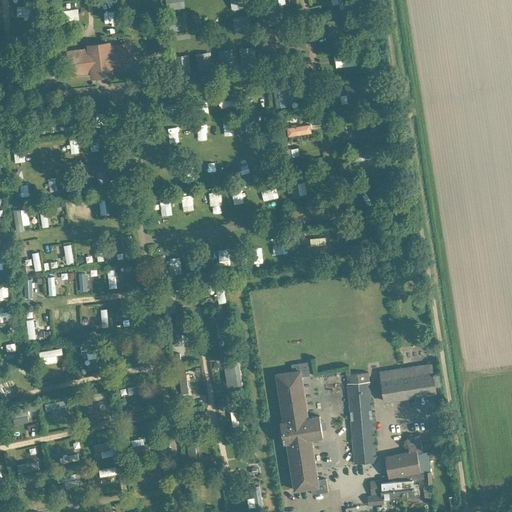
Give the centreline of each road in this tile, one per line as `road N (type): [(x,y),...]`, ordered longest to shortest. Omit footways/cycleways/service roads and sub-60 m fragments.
road 1 (track): [(385,0),(467,511)]
road 2 (unknown): [(165,422),(110,90)]
road 3 (unknown): [(63,511),(176,493),(165,422)]
road 4 (unknown): [(0,448),(165,422)]
